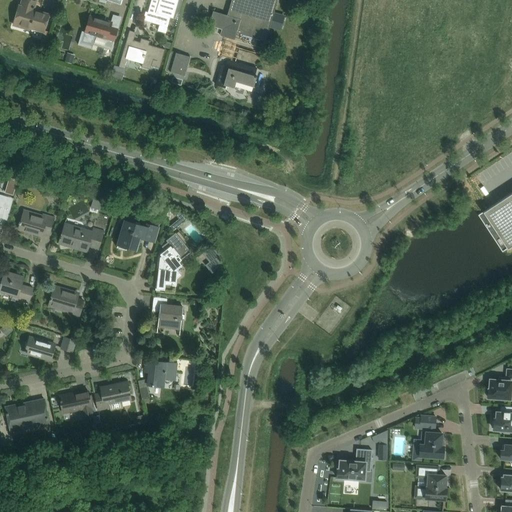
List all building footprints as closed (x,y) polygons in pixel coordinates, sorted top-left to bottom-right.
[(44,31),(49,14),(33,9),(36,1),(32,0),(22,0),(21,5),(19,5),(13,24),(24,27),(24,25),(44,31)] [(150,0),(146,15),(144,15),(143,20),(167,26),(169,16),(173,17),(177,0),(150,0)] [(231,0),(231,2),(227,15),(213,11),(209,25),(222,28),(220,35),(234,39),(236,32),(265,40),(277,0),(231,0)] [(104,20),(89,15),(84,32),(82,31),(78,45),(91,49),(93,43),(111,49),(116,29),(109,27),(110,23),(104,21),(104,20)] [(49,33),(44,31),(39,48),(44,50),(49,33)] [(138,41),(131,39),(130,39),(130,41),(126,40),(121,56),(131,59),(132,58),(142,61),(141,66),(149,69),(151,65),(159,67),(161,60),(157,59),(158,56),(162,57),(164,51),(160,49),(160,48),(149,44),(149,42),(138,39),(138,41)] [(190,56),(176,52),(170,72),(184,76),(190,56)] [(256,67),(234,61),(230,59),(228,67),(221,65),(215,84),(225,87),(226,85),(233,87),(235,80),(253,86),(256,75),(254,75),(256,67)] [(10,177),(6,192),(13,194),(17,180),(10,177)] [(511,192),(484,211),(508,248),(511,245),(511,192)] [(0,218),(7,220),(13,198),(0,194),(0,218)] [(18,229),(41,236),(42,231),(49,233),(53,218),(43,215),(42,216),(24,210),(20,221),(19,221),(19,223),(20,224),(18,229)] [(198,212),(190,219),(198,228),(206,221),(198,212)] [(70,222),(82,224),(83,216),(71,215),(70,222)] [(136,250),(138,243),(139,237),(154,242),(158,228),(147,224),(146,227),(124,221),(117,244),(136,250)] [(77,248),(87,251),(89,246),(98,248),(103,232),(93,229),(92,233),(83,230),(83,229),(64,224),(61,236),(60,235),(59,238),(60,238),(59,241),(78,246),(77,248)] [(182,269),(181,269),(181,265),(179,262),(191,252),(176,233),(166,240),(168,242),(162,247),(165,250),(160,254),(161,256),(160,257),(159,264),(161,265),(160,269),(158,268),(156,292),(175,294),(176,285),(173,285),(174,278),(177,278),(180,275),(180,271),(181,271),(182,269)] [(204,256),(209,262),(210,263),(219,256),(214,249),(217,246),(211,239),(201,247),(203,249),(201,250),(205,255),(204,256)] [(33,288),(31,288),(21,285),(23,276),(4,271),(0,285),(0,290),(11,294),(10,297),(28,303),(33,288)] [(76,299),(78,294),(63,290),(63,289),(54,286),(51,298),(50,298),(50,300),(48,306),(79,315),(83,301),(76,299)] [(167,299),(154,297),(152,311),(159,312),(157,326),(180,328),(181,319),(184,319),(184,315),(182,315),(183,306),(166,304),(167,299)] [(344,309),(336,304),(332,310),(339,315),(344,309)] [(50,361),(53,350),(54,344),(30,337),(25,353),(50,361)] [(72,352),(75,340),(64,337),(61,349),(72,352)] [(146,360),(146,362),(146,364),(150,365),(148,380),(145,379),(138,381),(142,400),(150,398),(148,388),(147,388),(148,385),(163,387),(164,379),(175,380),(177,364),(146,360)] [(510,398),(511,382),(511,381),(511,378),(511,377),(511,369),(507,369),(506,377),(507,377),(506,380),(490,379),(489,389),(488,389),(487,397),(510,398)] [(431,379),(420,383),(422,390),(434,385),(431,379)] [(113,387),(101,390),(102,393),(95,394),(98,410),(110,408),(109,404),(130,399),(127,382),(112,385),(113,387)] [(88,391),(87,391),(75,394),(74,393),(59,396),(63,413),(82,409),(84,415),(92,413),(91,407),(88,391)] [(44,399),(31,402),(23,403),(23,405),(5,409),(10,432),(28,429),(28,432),(49,428),(44,399)] [(492,420),(492,427),(494,427),(493,429),(511,430),(511,406),(507,406),(506,412),(504,411),(504,413),(497,412),(496,419),(494,418),(494,420),(492,420)] [(421,415),(421,418),(416,417),(415,428),(426,428),(426,432),(422,431),(421,444),(420,444),(419,455),(443,457),(444,446),(442,446),(443,440),(441,440),(442,433),(434,432),(435,416),(421,415)] [(511,444),(502,444),(502,450),(501,450),(500,458),(509,459),(509,461),(511,460),(511,444)] [(388,445),(379,445),(379,459),(388,459),(388,445)] [(370,471),(372,450),(356,448),(355,461),(340,460),(339,469),(337,468),(337,477),(348,478),(348,480),(355,480),(355,478),(364,479),(365,471),(370,471)] [(438,474),(439,466),(425,465),(424,474),(428,474),(427,486),(426,486),(425,498),(445,499),(446,488),(445,488),(445,486),(445,483),(446,475),(438,474)] [(511,474),(508,475),(504,474),(503,477),(501,477),(500,489),(510,490),(510,491),(510,492),(511,492),(511,493),(511,494),(511,493),(511,474)] [(372,504),(372,508),(386,509),(387,501),(377,500),(377,505),(372,504)]
